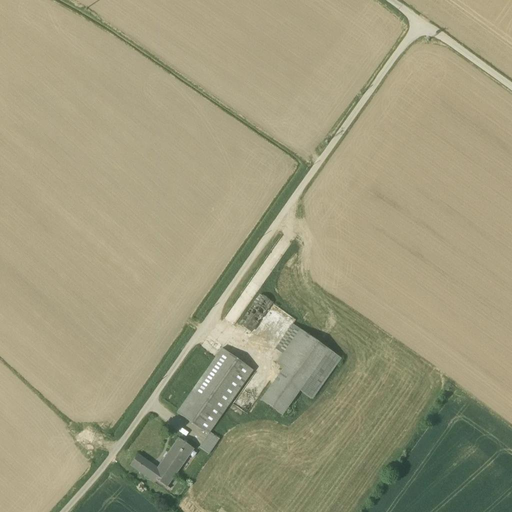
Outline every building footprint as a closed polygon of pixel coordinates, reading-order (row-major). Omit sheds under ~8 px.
[(260,295),(239,325),(250,333),(271,303),(260,295)] [(329,350),(292,325),(275,349),(282,355),(276,363),(283,368),(260,401),(282,416),(299,392),(313,372),(329,350)] [(183,418),(207,435),(253,371),(221,349),(204,373),(177,413),(183,418)] [(313,372),(299,392),(312,400),(341,359),(329,350),(313,372)] [(206,437),(199,448),(208,455),(216,444),(206,437)] [(178,439),(157,469),(137,455),(130,466),(150,480),(151,477),(154,479),(166,488),(188,457),(186,456),(191,449),(193,450),(193,449),(178,439)]
